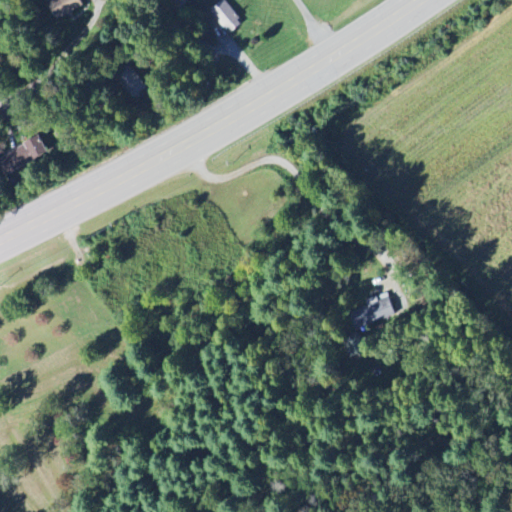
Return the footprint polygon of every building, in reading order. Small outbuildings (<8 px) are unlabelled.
[(48,0),(58,21),(85,8),(80,0),(48,0)] [(224,0),(210,9),(225,33),(241,23),(226,0),(224,0)] [(149,87),(131,67),(117,80),(135,99),(149,87)] [(0,157),(0,167),(4,176),(49,155),(42,139),(0,157)] [(397,316),(389,299),(350,315),(357,332),(397,316)]
